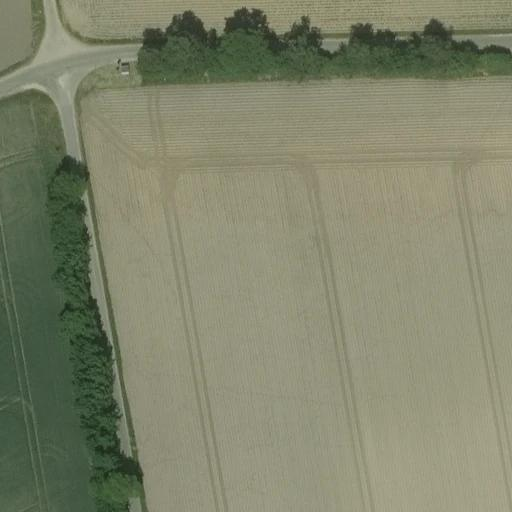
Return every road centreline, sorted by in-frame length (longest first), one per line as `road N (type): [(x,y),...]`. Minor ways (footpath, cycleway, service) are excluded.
road 1 (unclassified): [(62,66),(137,511)]
road 2 (unclassified): [(511,44),(107,57),(62,66)]
